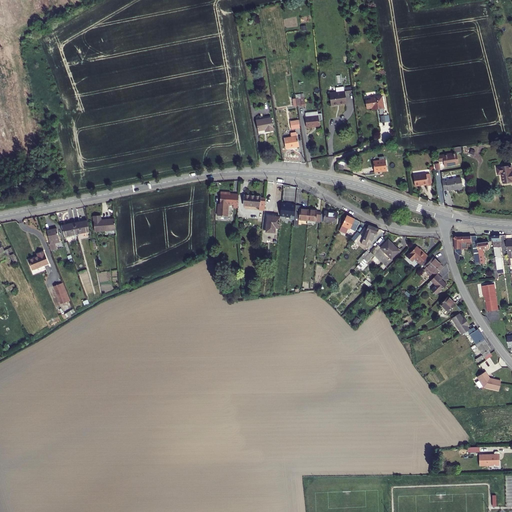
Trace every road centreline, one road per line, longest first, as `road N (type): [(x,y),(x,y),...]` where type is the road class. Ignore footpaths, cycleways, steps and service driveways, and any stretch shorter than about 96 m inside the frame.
road 1 (tertiary): [(298,173),(197,175),(0,215)]
road 2 (residential): [(298,173),(375,219),(445,228)]
road 3 (tertiary): [(446,215),(298,173)]
road 4 (residential): [(511,363),(458,280),(445,228)]
